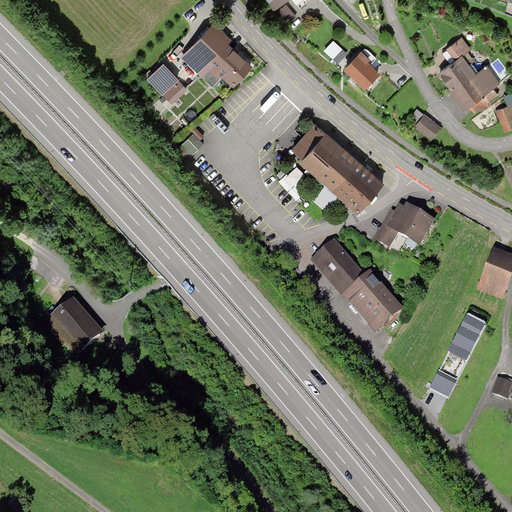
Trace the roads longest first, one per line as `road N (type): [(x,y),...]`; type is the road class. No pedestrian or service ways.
road 1 (motorway): [(422,511),(195,242),(0,35)]
road 2 (motorway): [(0,78),(203,297),(384,511)]
road 3 (track): [(270,511),(237,467),(144,377),(119,344),(113,310),(0,227)]
road 4 (residential): [(285,240),(505,511)]
road 5 (primary): [(231,0),(301,76),(419,170)]
road 6 (residential): [(511,141),(478,143),(449,124),(387,0)]
road 7 (residential): [(113,310),(158,285),(285,240)]
road 8 (residential): [(285,240),(351,219),(419,170)]
road 9 (track): [(106,511),(0,433)]
